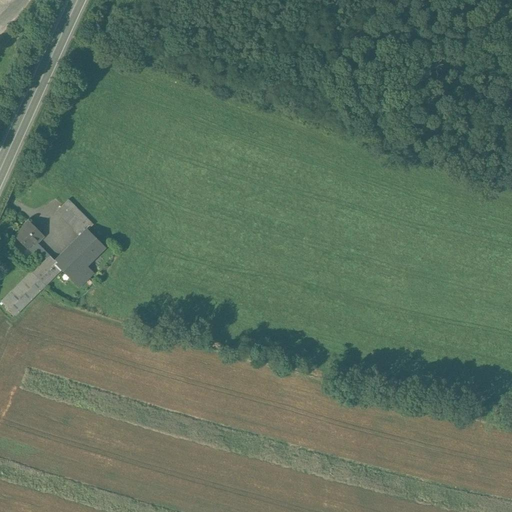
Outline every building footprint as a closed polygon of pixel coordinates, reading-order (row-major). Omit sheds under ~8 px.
[(93,225),(67,200),(63,205),(68,210),(88,230),(93,225)] [(63,205),(54,213),(59,218),(60,218),(68,210),(63,205)] [(88,230),(68,210),(60,218),(79,237),(86,230),(87,231),(88,230)] [(44,236),(28,221),(23,227),(22,227),(23,228),(14,237),(26,249),(28,248),(43,263),(50,256),(37,243),(44,236)] [(79,237),(67,249),(85,267),(85,266),(104,248),(87,231),(86,230),(79,237)] [(67,249),(55,261),(62,268),(61,269),(79,287),(92,273),(85,266),(85,267),(67,249)] [(33,273),(33,274),(44,285),(61,269),(62,268),(55,261),(50,256),(43,263),(33,273)] [(32,272),(1,302),(14,315),(44,285),(33,274),(33,273),(32,272)]
